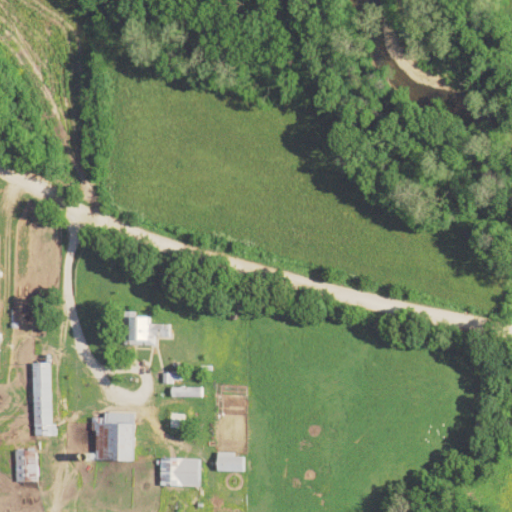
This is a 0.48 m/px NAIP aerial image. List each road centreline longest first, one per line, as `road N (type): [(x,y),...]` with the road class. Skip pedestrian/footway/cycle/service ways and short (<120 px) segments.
road 1 (residential): [(511,339),(145,245),(0,172)]
road 2 (residential): [(81,217),(60,277),(74,346),(90,369)]
road 3 (residential): [(126,364),(90,369),(120,401),(140,399),(140,368),(126,364)]
